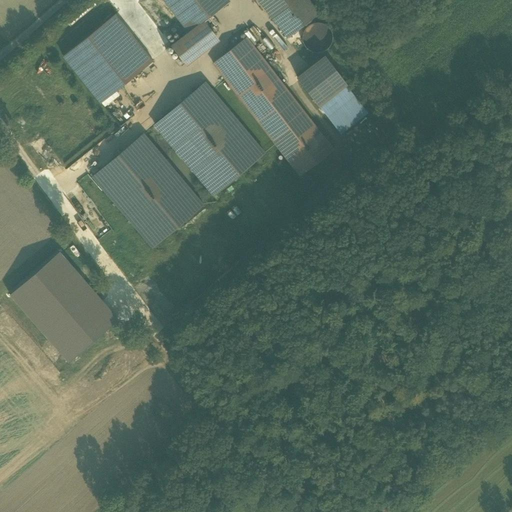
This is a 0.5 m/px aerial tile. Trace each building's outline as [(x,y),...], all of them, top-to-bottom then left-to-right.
[(171,0),(195,30),(179,43),(193,61),(226,35),(210,15),(229,0),(171,0)] [(317,0),(268,0),(294,32),(325,8),(317,0)] [(116,16),(65,57),(102,103),(153,63),(116,16)] [(314,23),(311,27),(310,30),(309,35),(310,40),(313,44),(317,47),(320,48),(325,49),(330,47),(333,45),(336,41),(338,36),(338,31),(336,26),(332,22),(326,20),(321,20),(314,23)] [(256,40),(221,68),(307,175),(342,147),(256,40)] [(328,54),(299,74),(340,133),(369,113),(328,54)] [(204,84),(154,126),(213,196),(263,153),(204,84)] [(16,96),(28,90),(26,86),(14,92),(16,96)] [(147,137),(97,179),(155,248),(205,206),(147,137)]
